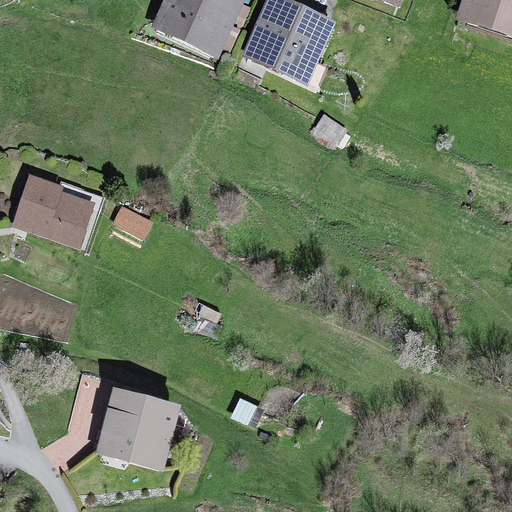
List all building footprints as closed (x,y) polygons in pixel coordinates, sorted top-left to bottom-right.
[(241,4),(229,0),(164,0),(150,36),(216,64),(241,4)] [(402,0),(350,0),(397,15),(402,0)] [(511,0),(457,0),(449,29),(511,46),(511,0)] [(332,29),(267,2),(240,64),(305,92),(332,29)] [(91,204),(23,185),(9,232),(78,252),(91,204)] [(156,225),(120,210),(111,231),(147,246),(156,225)] [(178,418),(112,398),(94,458),(161,478),(178,418)]
